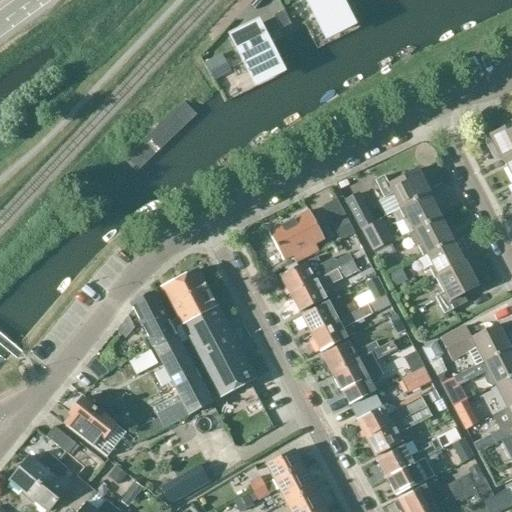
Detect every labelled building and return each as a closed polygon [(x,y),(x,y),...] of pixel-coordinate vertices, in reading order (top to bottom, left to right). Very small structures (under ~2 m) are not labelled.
[(307,0),(326,37),(352,23),(340,0),(307,0)] [(284,12),(275,16),(277,21),(276,21),(280,31),(291,26),(284,12)] [(255,33),(252,26),(232,36),(255,84),(283,70),(262,29),(255,33)] [(219,56),(205,64),(213,80),(227,72),(219,56)] [(119,158),(138,178),(200,118),(181,98),(119,158)] [(504,130),(488,138),(493,147),(490,148),(490,154),(493,160),(498,163),(503,160),(511,155),(511,120),(502,126),(504,130)] [(511,155),(503,160),(503,161),(511,178),(511,155)] [(400,210),(401,209),(427,195),(428,196),(429,195),(417,171),(388,186),(384,178),(375,182),(384,200),(392,195),(400,210)] [(360,229),(375,222),(359,193),(344,201),(360,229)] [(401,209),(402,210),(391,216),(396,224),(406,219),(413,232),(440,219),(428,196),(427,195),(401,209)] [(336,200),(322,208),(340,241),(354,234),(341,209),(336,200)] [(327,249),(309,213),(268,234),(283,263),(295,256),(297,259),(294,260),(296,263),(284,269),(285,271),(315,255),(327,249)] [(452,243),(440,219),(413,232),(409,234),(409,239),(413,245),(416,248),(417,247),(422,257),(425,256),(452,243)] [(375,222),(360,229),(373,252),(392,242),(380,220),(375,222)] [(463,265),(452,243),(425,256),(432,269),(429,270),(434,280),(436,280),(435,279),(437,278),(437,279),(463,265)] [(391,245),(373,253),(377,262),(395,254),(391,245)] [(321,266),(315,255),(285,271),(287,274),(279,278),(288,296),(353,263),(365,256),(362,251),(350,258),(349,255),(335,262),(333,259),(321,266)] [(358,273),(353,263),(288,296),(298,314),(325,300),(320,292),(340,282),(358,273)] [(465,264),(463,265),(437,279),(437,278),(435,279),(436,280),(443,294),(435,299),(444,316),(452,311),(448,303),(477,288),(465,264)] [(98,289),(109,274),(101,268),(89,282),(98,289)] [(393,288),(407,281),(401,270),(388,277),(393,288)] [(162,290),(178,320),(169,325),(175,337),(179,345),(180,344),(189,340),(220,399),(255,381),(198,271),(162,290)] [(347,308),(344,309),(338,298),(300,318),(309,336),(356,311),(374,302),(370,294),(346,306),(347,308)] [(131,306),(153,349),(175,337),(169,325),(153,295),(131,306)] [(345,340),(341,332),(372,316),(372,317),(391,307),(385,296),(374,302),(356,311),(309,336),(319,354),(345,340)] [(497,301),(468,314),(473,326),(502,312),(497,301)] [(397,315),(389,320),(393,328),(397,336),(404,333),(405,332),(397,315)] [(497,327),(471,340),(464,327),(440,340),(451,362),(470,352),(477,367),(509,350),(497,327)] [(179,345),(175,337),(153,349),(178,396),(153,409),(156,415),(158,421),(134,434),(138,442),(211,404),(186,357),(190,355),(188,351),(184,353),(180,344),(179,345)] [(392,342),(378,350),(331,375),(340,393),(341,393),(348,407),(374,393),(369,383),(382,377),(374,362),(396,350),(392,342)] [(321,357),(331,375),(378,350),(374,343),(353,354),(348,343),(321,357)] [(475,368),(453,379),(458,388),(484,374),(484,379),(487,386),(491,388),(494,387),(495,387),(511,378),(511,355),(509,350),(475,368)] [(423,369),(400,380),(408,395),(431,383),(423,369)] [(511,407),(511,378),(495,387),(507,411),(511,407)] [(491,400),(486,392),(454,408),(460,421),(478,412),(475,408),(491,400)] [(356,422),(365,440),(425,408),(420,399),(396,412),(394,408),(386,406),(356,422)] [(106,459),(126,434),(81,400),(69,415),(72,418),(65,428),(106,459)] [(365,440),(374,458),(401,444),(397,436),(431,418),(425,407),(425,408),(365,440)] [(35,420),(29,433),(44,440),(50,427),(35,420)] [(67,456),(75,446),(53,428),(45,438),(67,456)] [(505,429),(473,445),(478,454),(501,443),(501,442),(510,438),(505,429)] [(386,479),(433,454),(434,456),(444,450),(443,449),(460,441),(454,430),(435,440),(437,442),(430,446),(430,447),(409,459),(403,448),(377,461),(386,479)] [(511,436),(511,437),(510,438),(501,442),(501,443),(511,464),(511,436)] [(266,466),(277,486),(303,472),(292,452),(266,466)] [(395,497),(422,483),(433,477),(427,466),(437,461),(434,456),(433,454),(386,479),(395,497)] [(8,482),(28,499),(48,474),(48,473),(57,461),(49,455),(39,466),(29,458),(8,482)] [(66,469),(57,461),(48,473),(48,474),(28,499),(44,511),(50,511),(60,500),(69,508),(86,486),(76,478),(67,489),(57,481),(66,469)] [(200,467),(180,478),(189,494),(209,482),(200,467)] [(116,468),(108,478),(118,486),(126,476),(116,468)] [(313,492),(303,472),(277,486),(287,506),(313,492)] [(257,500),(268,495),(259,479),(249,484),(257,500)] [(435,481),(423,487),(397,501),(398,502),(395,503),(394,507),(396,511),(420,511),(454,495),(464,489),(459,480),(440,490),(435,481)] [(96,494),(86,486),(69,508),(74,511),(112,511),(115,509),(106,502),(97,511),(94,511),(87,505),(96,494)] [(464,489),(454,495),(420,511),(457,511),(453,504),(459,501),(460,503),(470,497),(466,488),(464,489)] [(323,511),(313,492),(287,506),(290,511),(323,511)]
